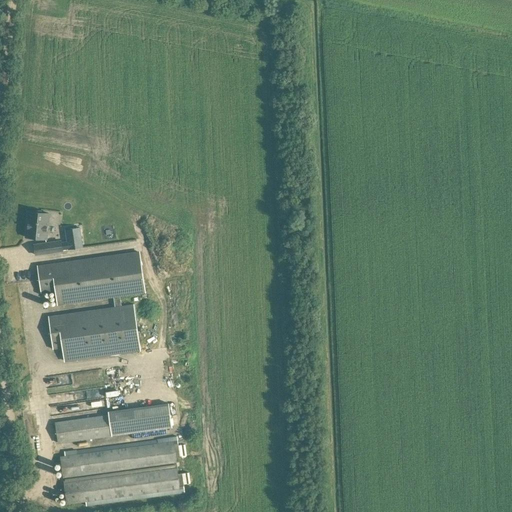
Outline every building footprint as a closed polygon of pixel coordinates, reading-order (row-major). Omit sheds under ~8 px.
[(29,212),(27,237),(47,239),(50,214),(29,212)] [(61,241),(48,243),(50,252),(62,251),(62,249),(68,248),(68,249),(82,247),(80,227),(66,229),(68,242),(61,243),(61,241)] [(67,361),(141,351),(134,304),(121,306),(120,297),(228,282),(222,239),(38,265),(42,294),(58,292),(60,305),(114,297),(115,307),(49,317),(54,349),(65,347),(67,361)] [(118,387),(106,389),(107,396),(119,395),(118,387)] [(58,443),(68,441),(113,435),(110,415),(55,422),(58,443)] [(186,444),(178,445),(177,436),(64,451),(65,455),(60,456),(67,504),(86,502),(87,506),(185,493),(184,485),(191,484),(189,472),(178,473),(176,460),(188,459),(186,444)]
